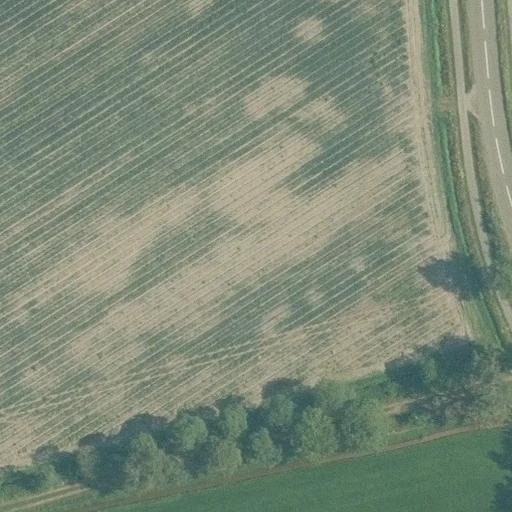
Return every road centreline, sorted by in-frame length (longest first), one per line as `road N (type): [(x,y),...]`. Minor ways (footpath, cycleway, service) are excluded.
road 1 (track): [(15,511),(328,431),(511,369)]
road 2 (secondary): [(511,199),(500,162),(483,0)]
